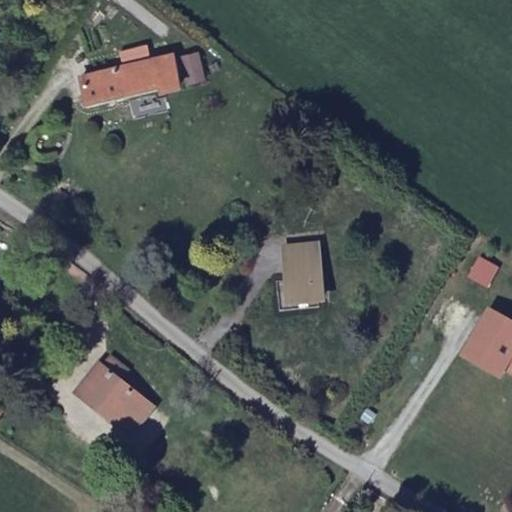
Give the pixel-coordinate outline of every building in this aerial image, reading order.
[(147,51),(121,57),(123,65),(149,59),(147,51)] [(197,51),(181,55),(188,81),(204,77),(197,51)] [(123,65),(81,76),(87,101),(151,84),(152,89),(179,83),(172,53),(149,59),(123,65)] [(322,249),(288,253),(291,297),(322,294),(322,249)] [(127,365),(106,352),(78,391),(130,426),(149,399),(119,376),(127,365)]
